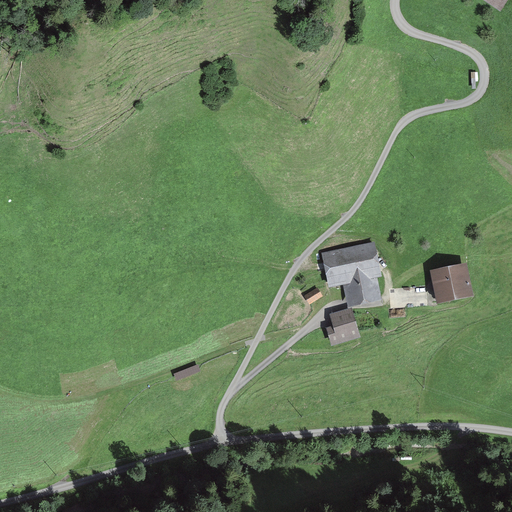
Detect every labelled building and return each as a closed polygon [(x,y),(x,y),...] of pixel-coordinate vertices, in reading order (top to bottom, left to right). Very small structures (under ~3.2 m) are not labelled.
[(486,0),(503,11),(510,0),(486,0)] [(349,301),(378,296),(374,277),(378,276),(372,246),(325,255),(331,284),(345,282),(349,301)] [(439,302),(470,296),(464,268),(433,274),(439,302)] [(311,306),(322,299),(318,291),(306,298),(311,306)] [(329,344),(356,337),(349,312),(322,320),(329,344)]
